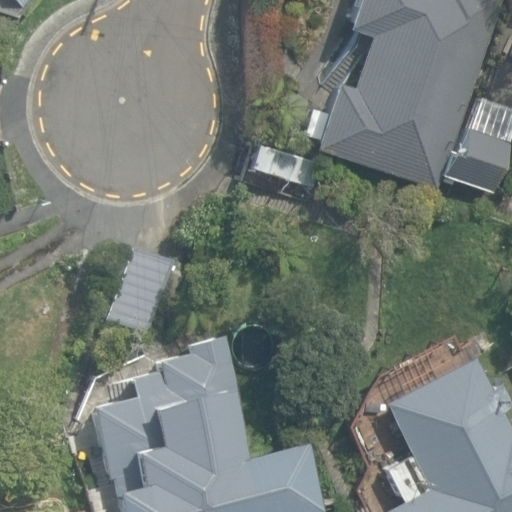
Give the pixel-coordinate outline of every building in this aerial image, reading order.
[(0,0),(0,6),(16,12),(24,0),(0,0)] [(457,123),(491,0),(343,0),(336,28),(356,34),(343,82),(323,76),(302,152),(432,189),(435,179),(491,196),(507,137),(457,123)] [(104,318),(147,333),(171,259),(128,245),(104,318)] [(272,511),(310,502),(295,444),(232,461),(217,400),(229,397),(219,356),(206,360),(204,350),(155,362),(157,369),(124,378),(129,396),(90,406),(117,511),(272,511)] [(370,511),(511,511),(511,418),(503,423),(466,354),(376,401),(403,452),(375,466),(393,500),(370,511)]
